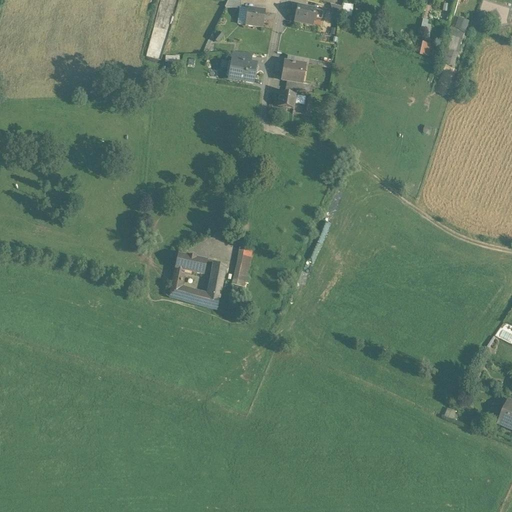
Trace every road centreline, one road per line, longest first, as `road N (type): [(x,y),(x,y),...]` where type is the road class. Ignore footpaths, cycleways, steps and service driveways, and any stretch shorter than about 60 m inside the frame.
road 1 (track): [(290,137),(350,160),(466,241),(511,254)]
road 2 (residential): [(284,0),(260,126)]
road 3 (residential): [(260,126),(259,174),(237,243)]
